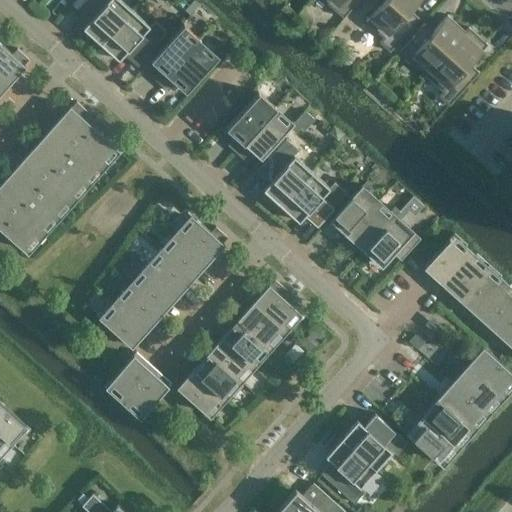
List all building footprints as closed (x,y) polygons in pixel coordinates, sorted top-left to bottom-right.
[(93,32),(102,40),(131,8),(122,0),(83,0),(76,8),(91,22),(85,28),(91,34),(93,32)] [(326,0),(333,6),(332,7),(343,17),(357,0),(326,0)] [(379,41),(389,50),(413,24),(404,16),(418,0),(384,0),(365,21),(367,22),(368,21),(384,35),(379,41)] [(131,8),(102,40),(111,48),(109,50),(116,56),(122,49),(136,62),(166,30),(154,18),(149,24),(131,8)] [(425,74),(426,75),(469,26),(468,26),(464,31),(448,17),(449,16),(447,14),(427,37),(418,29),(399,50),(409,60),(410,59),(426,73),(425,74)] [(152,76),(159,83),(200,38),(182,22),(153,54),(163,63),(152,76)] [(469,26),(426,75),(426,76),(428,74),(443,88),(438,94),(449,104),(472,77),(463,70),(487,43),(486,42),(484,43),(469,29),(470,27),(469,26)] [(200,38),(159,83),(167,90),(179,77),(189,86),(213,58),(196,43),(200,39),(200,38)] [(12,75),(28,58),(17,47),(12,52),(0,41),(0,73),(2,75),(6,70),(12,75)] [(227,144),(235,151),(275,106),(257,90),(229,122),(239,131),(227,144)] [(0,227),(22,247),(114,144),(83,116),(88,110),(76,100),(57,121),(62,125),(54,133),(50,129),(31,151),(35,155),(24,167),(20,163),(0,184),(5,189),(0,194),(0,227)] [(275,106),(235,151),(243,158),(254,145),(264,153),(288,126),(272,111),(276,107),(275,106)] [(273,194),(282,202),(311,170),(293,154),(298,148),(286,137),(257,170),(271,183),(265,190),(271,195),(273,194)] [(311,170),(282,202),(291,210),(289,212),(296,217),(302,211),(316,224),(346,191),(334,180),(329,186),(311,170)] [(340,225),(348,233),(378,199),(360,183),(334,212),(344,221),(340,225)] [(413,192),(399,209),(411,219),(426,202),(413,192)] [(378,199),(348,233),(356,240),(360,235),(369,243),(395,214),(378,199)] [(395,214),(369,243),(378,251),(374,256),(383,264),(413,230),(395,214)] [(211,253),(227,235),(216,225),(211,230),(196,217),(180,235),(201,253),(205,248),(211,253)] [(196,258),(201,253),(180,235),(164,251),(191,275),(202,263),(196,258)] [(442,271),(447,275),(466,254),(449,239),(436,254),(435,253),(425,265),(437,276),(442,271)] [(191,275),(164,251),(149,268),(170,287),(175,282),(180,287),(191,275)] [(466,254),(447,275),(452,280),(447,285),(459,295),(483,269),(466,254)] [(170,287),(149,268),(134,285),(161,309),(171,297),(166,292),(170,287)] [(483,269),(459,295),(471,306),(476,301),(481,305),(500,284),(483,269)] [(264,301),(260,306),(281,325),(297,307),(282,294),(286,289),(275,278),(258,296),(264,301)] [(511,295),(500,284),(481,305),(487,310),(482,316),(493,326),(511,304),(511,295)] [(150,321),(161,309),(134,285),(119,302),(140,321),(144,316),(150,321)] [(136,326),(140,321),(119,302),(103,320),(130,344),(141,331),(136,326)] [(511,304),(493,326),(505,337),(510,331),(511,333),(511,304)] [(281,325),(260,306),(255,311),(250,306),(239,318),(265,342),(281,325)] [(265,342),(239,318),(228,330),(234,335),(229,340),(250,359),(265,342)] [(250,359),(229,340),(225,345),(219,340),(209,352),(235,376),(250,359)] [(481,360),(473,368),(498,390),(511,374),(511,371),(484,347),(476,356),(481,360)] [(136,350),(109,380),(126,395),(153,366),(136,350)] [(235,376),(209,352),(198,364),(203,369),(199,374),(220,393),(235,376)] [(172,382),(153,366),(126,395),(145,412),(172,382)] [(498,390),(473,368),(465,378),(460,373),(454,381),(483,407),(498,390)] [(220,393),(199,374),(194,379),(189,374),(177,387),(204,411),(220,393)] [(483,407),(454,381),(446,390),(450,394),(443,402),(468,424),(483,407)] [(0,432),(10,441),(26,424),(0,400),(0,432)] [(468,424),(443,402),(435,411),(430,407),(423,415),(453,441),(468,424)] [(374,412),(370,416),(361,427),(354,421),(349,427),(351,429),(342,438),(375,467),(391,449),(396,454),(407,441),(374,412)] [(453,441),(423,415),(416,424),(420,428),(412,437),(437,459),(453,441)] [(10,441),(0,432),(0,443),(5,438),(9,442),(10,441)] [(375,467),(342,438),(334,447),(332,445),(327,452),(333,458),(320,473),(353,502),(365,489),(359,484),(375,467)] [(293,490),(272,511),(344,511),(345,511),(313,482),(300,496),(293,490)] [(81,505),(89,511),(125,511),(116,504),(111,509),(92,493),(81,505)]
